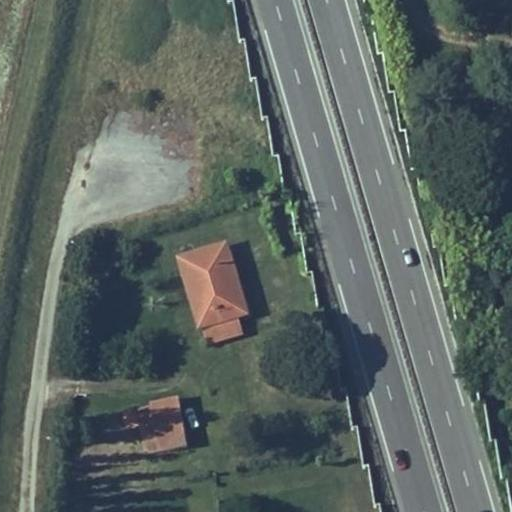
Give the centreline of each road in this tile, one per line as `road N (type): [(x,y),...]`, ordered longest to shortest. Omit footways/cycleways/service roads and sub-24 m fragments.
road 1 (trunk): [(277,0),(426,511)]
road 2 (trunk): [(477,511),(329,0)]
road 3 (unclassified): [(32,511),(79,176),(154,149)]
